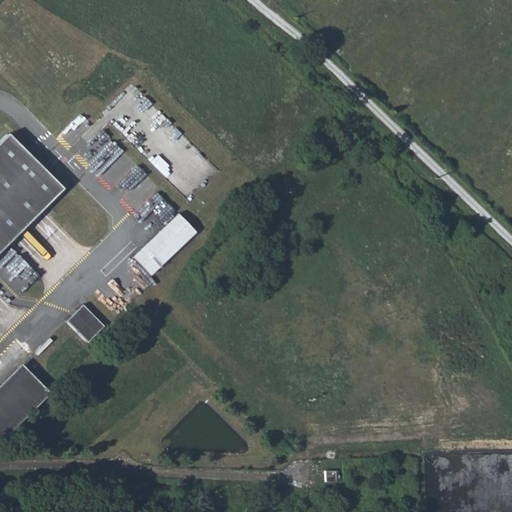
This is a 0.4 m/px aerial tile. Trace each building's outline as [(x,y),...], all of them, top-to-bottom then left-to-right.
[(0,136),(0,245),(60,186),(6,131),(0,136)] [(149,274),(195,232),(177,212),(131,255),(149,274)] [(66,318),(86,338),(102,324),(82,302),(66,318)] [(0,430),(2,433),(44,391),(17,365),(0,381),(0,430)] [(334,467),(326,467),(326,478),(334,478),(334,467)]
